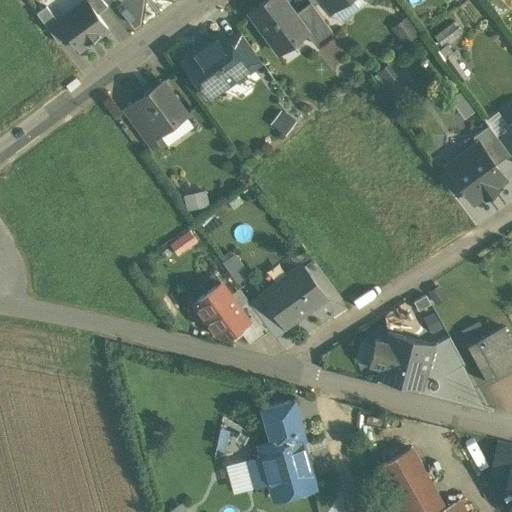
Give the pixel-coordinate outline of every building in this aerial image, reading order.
[(85,0),(57,22),(67,35),(78,50),(107,28),(97,14),(85,0)] [(107,6),(101,0),(85,0),(97,14),(107,6)] [(283,0),(265,0),(248,13),(278,53),(279,52),(276,48),(286,41),(293,42),(305,33),(307,32),(294,14),(283,0)] [(323,0),(330,9),(343,0),(323,0)] [(313,6),(310,2),(294,14),(307,32),(305,33),(314,45),(331,31),(313,6)] [(46,6),(36,14),(57,43),(67,35),(57,22),(46,6)] [(408,16),(393,26),(405,44),(420,34),(408,16)] [(443,42),(462,30),(455,20),(436,33),(443,42)] [(261,62),(240,33),(227,43),(247,69),(246,70),(247,72),(261,62)] [(211,46),(202,53),(196,52),(187,59),(188,60),(186,61),(186,67),(189,71),(195,72),(196,72),(208,87),(213,88),(218,85),(224,85),(246,70),(247,69),(227,43),(221,34),(212,40),(211,46)] [(153,89),(150,87),(144,91),(145,94),(134,102),(145,116),(158,134),(160,133),(155,128),(166,120),(170,125),(185,114),(162,82),(153,89)] [(158,134),(145,116),(134,102),(123,110),(151,149),(164,139),(160,133),(158,134)] [(280,108),(273,126),(289,133),(297,116),(280,108)] [(488,125),(472,137),(477,143),(478,143),(494,165),(509,154),(496,136),(488,125)] [(511,134),(507,128),(496,136),(509,154),(511,157),(511,134)] [(480,148),(465,159),(462,154),(446,166),(472,202),(483,194),(485,197),(495,190),(493,186),(504,178),(494,165),(478,143),(477,143),(480,148)] [(209,190),(186,193),(188,207),(211,204),(209,190)] [(179,254),(201,241),(192,227),(170,241),(179,254)] [(239,252),(226,259),(237,281),(250,275),(239,252)] [(261,295),(284,326),(324,297),(301,266),(261,295)] [(238,308),(220,284),(194,303),(216,333),(226,336),(238,328),(247,321),(238,308)] [(425,294),(413,301),(418,310),(430,303),(425,294)] [(269,330),(248,301),(238,308),(247,321),(238,328),(248,342),(251,343),(269,330)] [(511,345),(501,325),(466,345),(487,382),(505,372),(503,368),(511,363),(511,345)] [(427,362),(431,345),(389,334),(386,344),(376,341),(370,364),(381,367),(378,377),(420,387),(427,362)] [(449,336),(431,345),(427,362),(434,363),(441,376),(464,364),(449,336)] [(293,399),(261,408),(271,442),(260,446),(263,457),(253,460),(250,464),(254,480),(259,482),(269,479),(273,492),(276,491),(277,495),(282,498),(290,495),(293,490),(292,487),(311,481),(299,437),(303,436),(293,399)] [(378,464),(405,511),(434,511),(446,505),(412,445),(378,464)] [(503,476),(505,468),(507,459),(493,455),(489,473),(503,476)] [(510,499),(511,489),(511,469),(505,468),(503,476),(498,497),(510,499)] [(434,511),(468,511),(461,498),(446,505),(434,511)] [(191,511),(183,500),(167,511),(191,511)]
